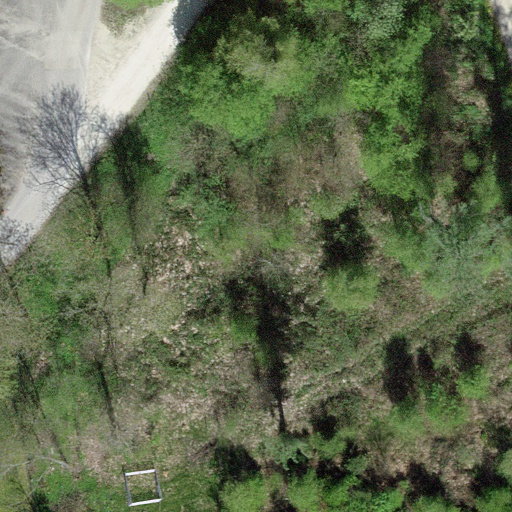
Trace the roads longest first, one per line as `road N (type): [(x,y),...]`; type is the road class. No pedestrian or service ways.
road 1 (track): [(189,0),(72,162)]
road 2 (track): [(72,162),(89,0)]
